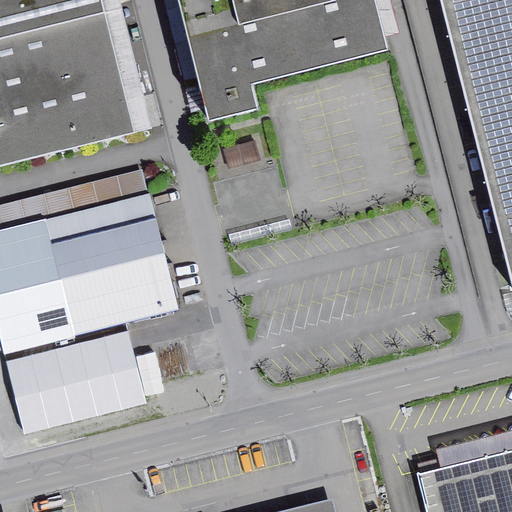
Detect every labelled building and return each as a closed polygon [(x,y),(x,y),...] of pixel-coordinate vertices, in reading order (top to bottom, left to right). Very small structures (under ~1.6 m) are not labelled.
[(0,0),(0,166),(136,134),(101,0),(0,0)] [(101,0),(136,134),(152,130),(119,0),(101,0)] [(165,0),(185,83),(197,80),(177,0),(374,0),(384,37),(398,33),(390,0),(165,0)] [(177,0),(197,80),(208,128),(258,116),(251,89),(388,56),(384,37),(374,0),(177,0)] [(511,0),(441,0),(439,1),(511,293),(511,0)] [(255,140),(223,148),(228,170),(261,162),(255,140)] [(184,317),(146,176),(0,214),(0,346),(25,438),(147,406),(127,332),(184,317)] [(511,432),(437,451),(442,471),(511,453),(511,432)] [(511,511),(511,453),(442,471),(418,477),(426,511),(511,511)] [(334,511),(331,500),(282,511),(334,511)]
